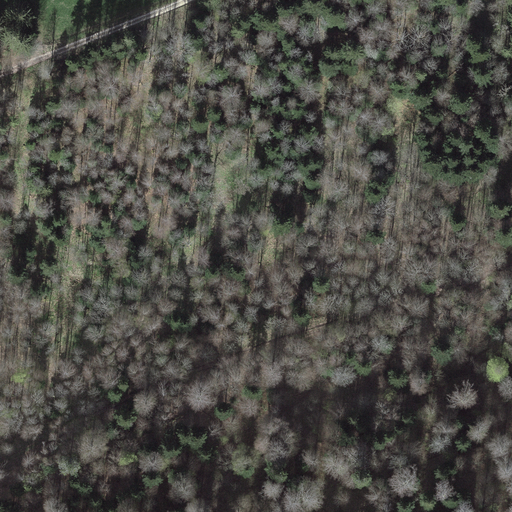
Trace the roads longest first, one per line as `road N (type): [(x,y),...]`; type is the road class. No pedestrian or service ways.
road 1 (track): [(0,461),(180,373),(501,268)]
road 2 (track): [(144,511),(284,407),(389,358),(501,268)]
road 3 (track): [(0,80),(175,0)]
